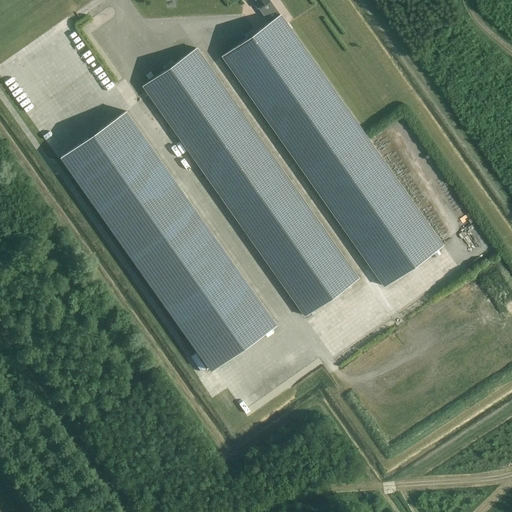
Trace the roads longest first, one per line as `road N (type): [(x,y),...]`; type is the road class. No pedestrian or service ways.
road 1 (unknown): [(148,51),(192,40),(212,55),(385,301),(325,336),(294,320),(131,93),(143,58)]
road 2 (track): [(376,489),(511,475)]
road 3 (track): [(248,511),(330,484),(376,489)]
